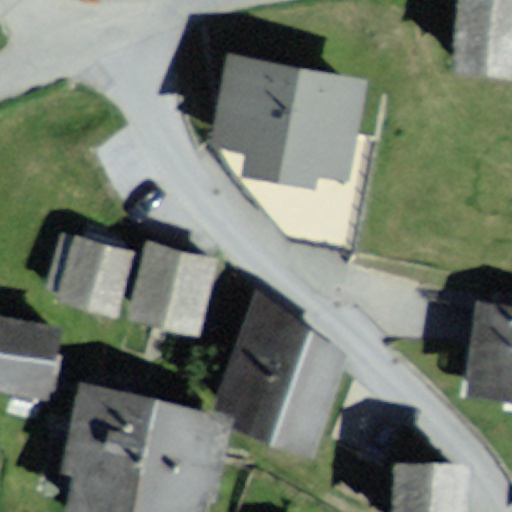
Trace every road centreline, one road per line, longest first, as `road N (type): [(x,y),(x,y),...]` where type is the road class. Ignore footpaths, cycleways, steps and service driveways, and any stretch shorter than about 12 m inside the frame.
road 1 (residential): [(507,511),(451,431),(206,201),(139,85),(76,46)]
road 2 (residential): [(76,46),(243,0)]
